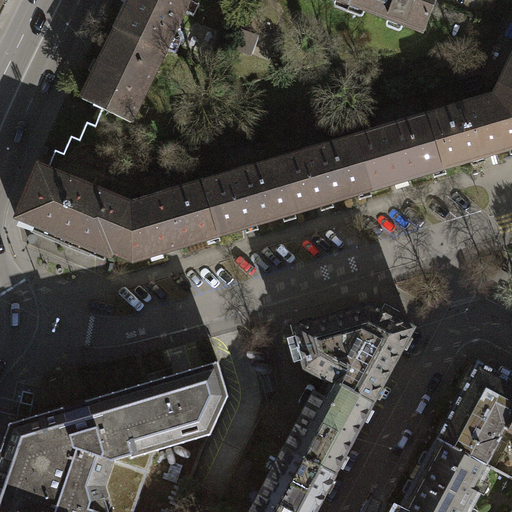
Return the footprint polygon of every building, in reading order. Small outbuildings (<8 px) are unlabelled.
[(116,28),(166,52),(190,0),(122,0),(122,2),(127,4),(116,28)] [(437,0),(352,0),(351,5),(425,33),(437,0)] [(132,123),(166,52),(116,28),(111,25),(106,36),(111,39),(100,62),(94,60),(89,72),(94,74),(82,99),(132,123)] [(511,60),(499,86),(503,88),(511,92),(511,60)] [(511,92),(503,88),(500,95),(429,116),(445,169),(472,161),(474,166),(486,163),(484,157),(510,150),(511,155),(511,92)] [(429,116),(354,138),(370,191),(371,191),(396,183),(397,189),(410,185),(408,180),(433,172),(435,178),(447,174),(445,169),(429,116)] [(354,138),(279,160),(294,213),(295,213),(320,206),(322,211),(334,208),(333,202),(358,194),(360,200),(372,196),(371,191),(370,191),(354,138)] [(279,160),(203,182),(219,236),(245,228),(246,233),(259,230),(257,224),(283,217),(285,222),(297,219),(295,213),(294,213),(279,160)] [(107,255),(109,256),(111,252),(131,204),(39,165),(17,218),(21,219),(18,225),(33,231),(35,225),(92,249),(90,254),(105,260),(107,255)] [(203,182),(131,204),(111,252),(133,261),(151,256),(152,261),(164,258),(163,252),(207,239),(209,245),(221,241),(219,236),(203,182)] [(333,379),(373,401),(412,329),(368,304),(293,326),(306,371),(333,379)] [(0,436),(0,511),(129,511),(150,450),(153,450),(207,434),(225,396),(214,361),(70,403),(5,422),(0,436)] [(511,380),(479,362),(438,436),(488,464),(509,426),(511,420),(511,380)] [(316,390),(286,445),(334,471),(373,401),(333,379),(324,395),(316,390)] [(438,436),(399,509),(405,511),(461,511),(488,464),(438,436)] [(286,445),(251,511),(312,511),(334,471),(286,445)]
